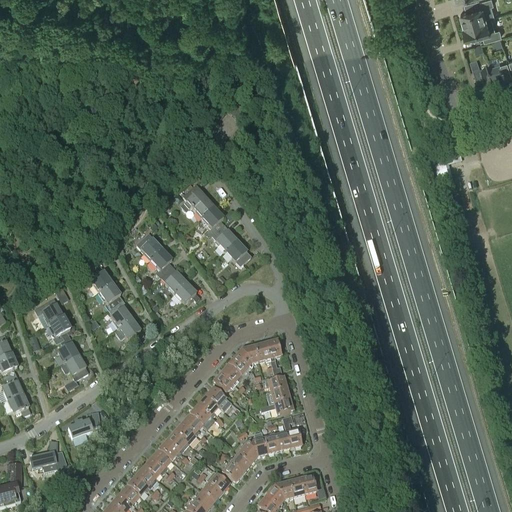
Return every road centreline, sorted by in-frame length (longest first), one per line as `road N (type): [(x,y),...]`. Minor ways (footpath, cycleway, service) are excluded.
road 1 (motorway): [(302,0),(454,511)]
road 2 (motorway): [(491,511),(339,0)]
road 3 (residential): [(274,297),(235,293),(48,424),(0,447)]
road 4 (residential): [(76,511),(229,338),(289,320)]
road 5 (residential): [(274,297),(273,263),(204,160),(232,122)]
road 6 (residential): [(423,0),(461,126),(511,114)]
road 7 (residential): [(327,459),(289,320)]
